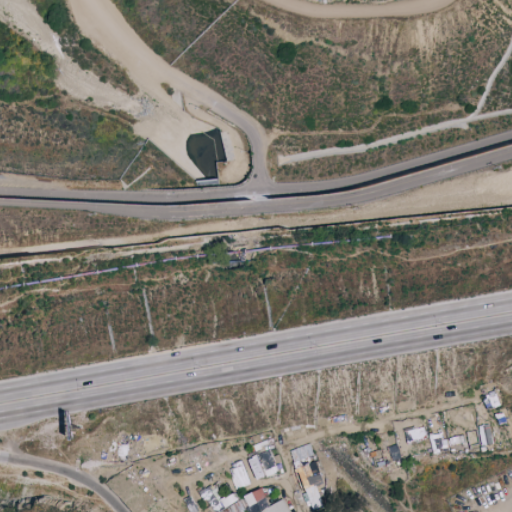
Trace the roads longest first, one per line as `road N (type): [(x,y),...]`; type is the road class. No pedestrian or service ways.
road 1 (motorway): [(511,297),(0,391)]
road 2 (motorway): [(0,413),(511,322)]
road 3 (track): [(275,0),(379,11),(442,0)]
road 4 (track): [(378,214),(511,200)]
